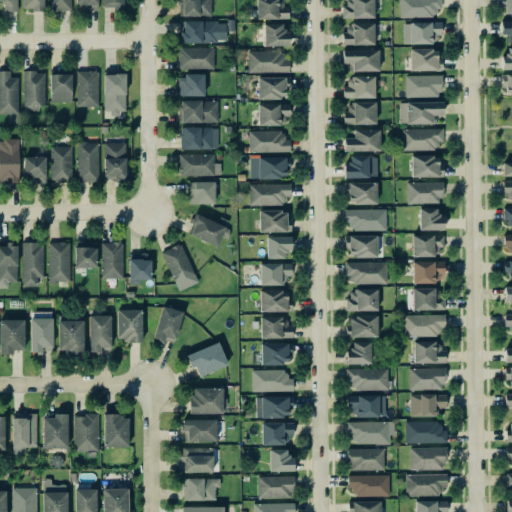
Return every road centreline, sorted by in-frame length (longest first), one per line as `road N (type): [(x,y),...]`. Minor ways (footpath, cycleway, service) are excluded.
road 1 (residential): [(479,511),(473,0)]
road 2 (residential): [(313,0),(318,511)]
road 3 (residential): [(141,0),(146,212)]
road 4 (residential): [(0,383),(147,383)]
road 5 (residential): [(146,212),(0,213)]
road 6 (residential): [(0,42),(141,42)]
road 7 (residential): [(147,383),(148,511)]
